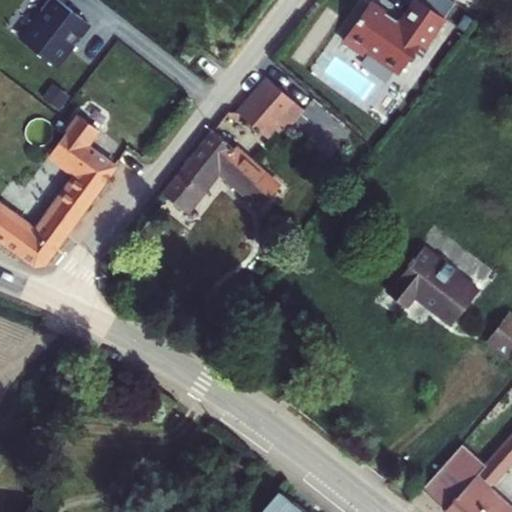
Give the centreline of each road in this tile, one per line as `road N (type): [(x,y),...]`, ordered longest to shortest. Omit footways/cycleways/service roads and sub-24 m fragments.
road 1 (unclassified): [(59,300),(236,404),(379,511)]
road 2 (unclassified): [(296,0),(59,300)]
road 3 (unknown): [(359,495),(502,368)]
